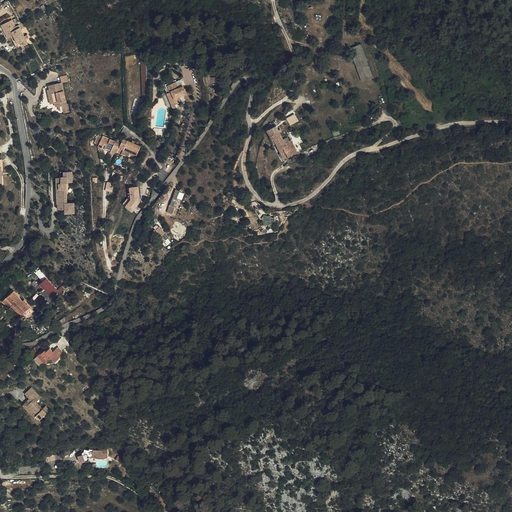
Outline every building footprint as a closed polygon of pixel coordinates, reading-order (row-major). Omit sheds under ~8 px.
[(7,25),(4,19),(0,21),(0,34),(2,38),(8,35),(7,32),(12,29),(11,27),(10,25),(7,25)] [(12,29),(19,43),(23,41),(16,28),(12,29)] [(15,46),(19,43),(12,29),(7,32),(8,35),(12,43),(13,42),(15,46)] [(374,44),(363,48),(373,80),(384,77),(374,44)] [(47,92),(45,92),(47,101),(51,100),(53,105),(64,102),(59,80),(45,84),(46,87),(47,92)] [(161,86),(171,111),(175,110),(174,108),(172,102),(173,101),(170,93),(169,94),(166,87),(174,83),(173,82),(161,86)] [(177,91),(174,83),(166,87),(169,94),(170,93),(173,101),(172,102),(174,108),(180,106),(178,100),(180,99),(183,106),(190,103),(187,96),(183,97),(182,92),(178,94),(177,91)] [(278,126),(276,127),(268,130),(270,135),(269,136),(271,142),(273,141),(276,148),(277,148),(280,155),(279,156),(281,161),(284,159),(291,156),(289,153),(284,140),(281,133),(278,126)] [(112,148),(115,141),(116,139),(105,135),(101,147),(109,150),(110,147),(112,148)] [(125,148),(131,150),(140,153),(143,144),(129,140),(129,141),(123,139),(121,143),(119,148),(125,150),(125,148)] [(119,148),(121,143),(115,141),(112,148),(111,151),(115,152),(117,153),(119,148)] [(74,171),(64,171),(64,176),(57,176),(57,203),(59,203),(59,208),(66,208),(66,212),(75,212),(75,203),(68,202),(68,181),(74,181),(74,171)] [(138,185),(129,186),(130,197),(125,203),(132,210),(140,201),(138,185)] [(178,204),(185,189),(180,187),(173,203),(178,204)] [(167,237),(171,233),(167,228),(163,231),(167,237)] [(38,284),(43,299),(51,296),(44,272),(36,275),(38,284)] [(37,301),(43,299),(38,284),(32,286),(37,301)] [(8,289),(0,297),(0,303),(4,308),(9,302),(18,310),(25,302),(19,296),(18,298),(8,289)] [(52,346),(47,350),(52,355),(55,360),(60,356),(53,349),(52,346)] [(56,347),(53,349),(60,356),(62,354),(56,347)] [(46,348),(39,353),(42,358),(46,355),(48,358),(52,355),(47,350),(46,348)] [(42,358),(39,353),(34,356),(39,363),(40,364),(44,361),(42,358)] [(30,387),(23,393),(30,400),(28,403),(30,406),(28,408),(35,415),(33,417),(37,421),(48,410),(44,406),(41,408),(35,401),(39,397),(30,387)] [(79,456),(80,460),(81,462),(86,460),(88,461),(89,460),(90,459),(90,456),(108,457),(108,451),(108,450),(108,449),(107,449),(99,448),(99,449),(90,449),(90,450),(86,449),(85,452),(84,452),(84,453),(84,454),(79,456)] [(157,482),(152,485),(159,496),(163,494),(157,482)]
